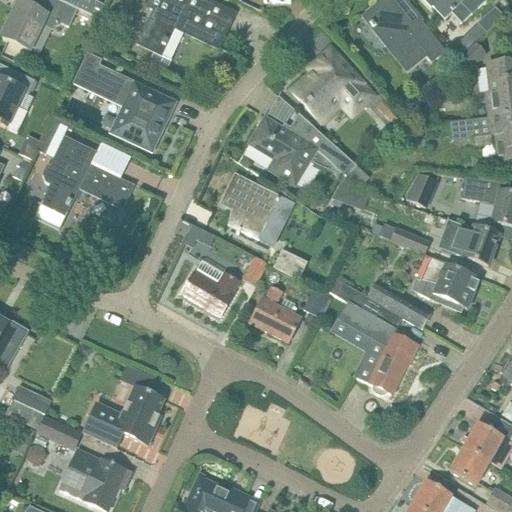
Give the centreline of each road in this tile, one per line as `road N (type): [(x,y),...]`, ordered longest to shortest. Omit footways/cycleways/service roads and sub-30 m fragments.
road 1 (residential): [(127,312),(215,110),(259,48),(307,0)]
road 2 (residential): [(397,469),(370,509),(355,510),(187,431)]
road 3 (residential): [(397,469),(266,378),(220,357)]
road 4 (residential): [(511,307),(397,469)]
road 5 (residential): [(127,312),(0,266)]
